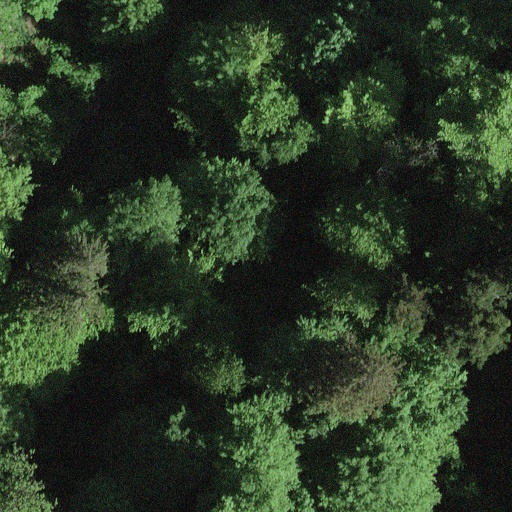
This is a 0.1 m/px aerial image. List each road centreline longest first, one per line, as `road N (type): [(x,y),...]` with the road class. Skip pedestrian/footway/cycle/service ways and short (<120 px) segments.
road 1 (track): [(0,215),(172,0)]
road 2 (track): [(419,511),(511,406)]
